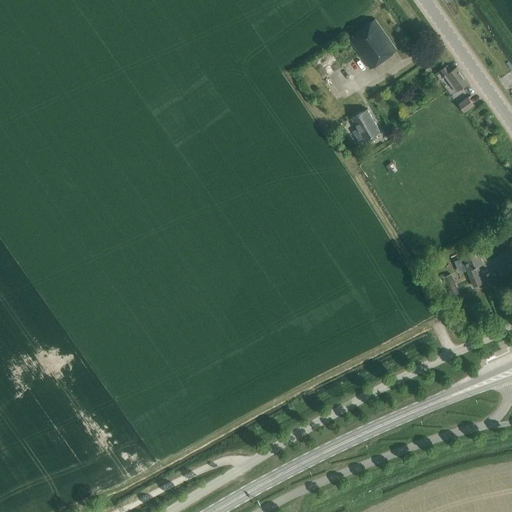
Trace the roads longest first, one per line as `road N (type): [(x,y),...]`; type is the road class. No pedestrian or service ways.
road 1 (unclassified): [(168,511),(352,402),(511,325)]
road 2 (primary): [(212,511),(475,385)]
road 3 (unclassified): [(260,511),(385,456),(488,424),(511,393)]
road 4 (secondary): [(511,124),(423,0)]
road 5 (track): [(118,511),(209,466),(234,459),(242,467)]
